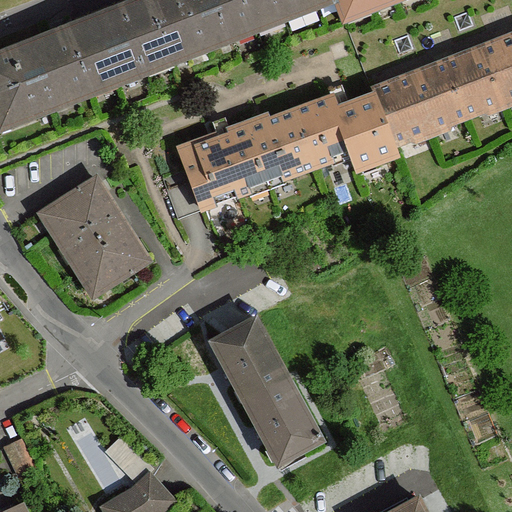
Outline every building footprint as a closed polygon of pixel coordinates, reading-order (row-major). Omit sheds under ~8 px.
[(73,34),(95,92),(174,62),(150,0),(142,0),(75,26),(77,32),(73,34)] [(150,0),(174,62),(257,29),(245,0),(150,0)] [(245,0),(257,29),(331,0),(245,0)] [(337,0),(345,19),(395,0),(337,0)] [(0,57),(0,128),(1,132),(57,111),(55,107),(95,92),(73,34),(49,43),(48,39),(0,57)] [(511,38),(448,63),(469,118),(511,101),(511,38)] [(373,91),(377,102),(395,148),(469,118),(448,63),(373,91)] [(333,98),(295,112),(317,168),(353,155),(359,172),(399,158),(395,148),(377,102),(340,115),(333,98)] [(225,153),(218,136),(181,149),(189,170),(201,201),(236,187),(240,197),(317,168),(295,112),(232,136),(236,146),(234,150),(225,153)] [(201,201),(189,170),(164,178),(180,220),(204,210),(201,201)] [(98,179),(48,211),(99,293),(149,262),(98,179)] [(261,319),(214,345),(283,471),(330,445),(261,319)] [(22,442),(8,448),(21,476),(35,470),(22,442)] [(159,511),(171,501),(151,478),(132,496),(109,510),(109,511),(159,511)] [(426,511),(421,502),(402,511),(426,511)]
